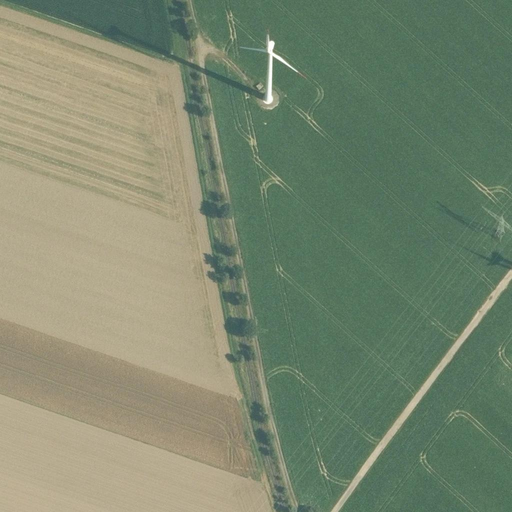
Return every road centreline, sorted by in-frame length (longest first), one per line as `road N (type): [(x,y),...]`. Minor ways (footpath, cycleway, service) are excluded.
road 1 (track): [(273,511),(187,72)]
road 2 (track): [(200,75),(264,395),(297,511)]
road 3 (track): [(511,274),(336,511)]
road 4 (track): [(0,7),(187,72)]
